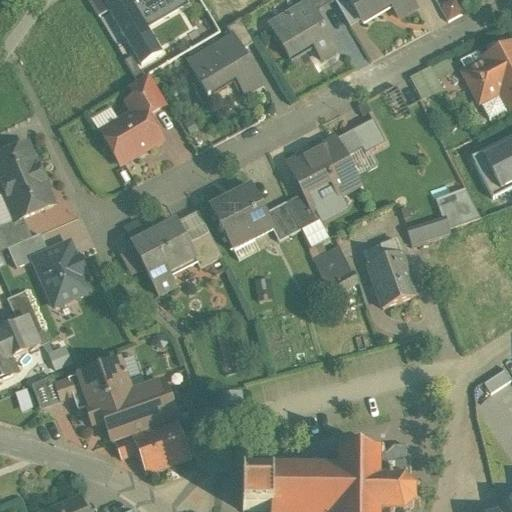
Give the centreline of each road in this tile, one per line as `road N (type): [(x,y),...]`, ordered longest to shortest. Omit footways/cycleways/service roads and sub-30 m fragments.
road 1 (residential): [(511,6),(95,228)]
road 2 (residential): [(470,372),(264,420)]
road 3 (residential): [(157,511),(85,467),(0,440)]
road 4 (residential): [(434,511),(454,409),(470,372)]
